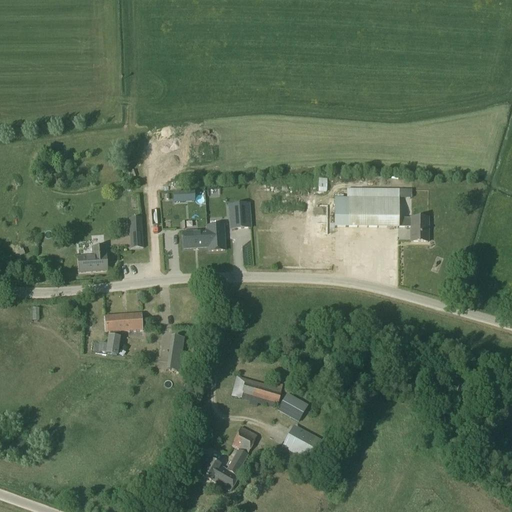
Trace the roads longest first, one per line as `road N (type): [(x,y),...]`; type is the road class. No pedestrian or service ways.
road 1 (unclassified): [(511,325),(327,278),(0,289)]
road 2 (unknown): [(226,276),(209,406)]
